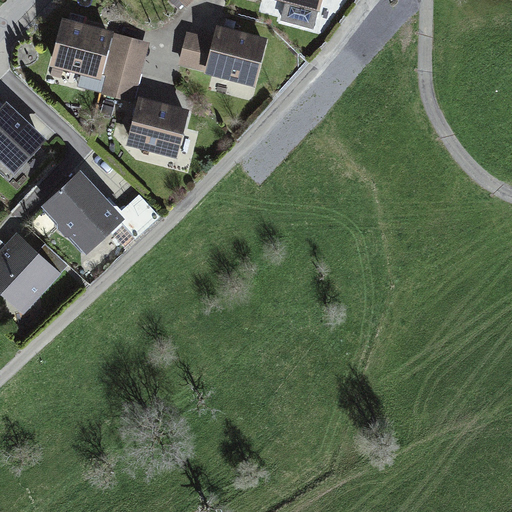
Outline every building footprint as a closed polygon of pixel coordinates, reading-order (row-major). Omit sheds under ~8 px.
[(176,0),(187,10),(196,0),(176,0)] [(270,0),(270,2),(285,6),(281,22),(314,31),(318,14),(321,15),(324,0),(270,0)] [(113,36),(61,23),(49,72),(101,84),(113,36)] [(209,39),(187,33),(178,67),(205,73),(204,77),(256,90),(268,42),(217,29),(215,37),(210,36),(209,39)] [(150,44),(115,36),(100,96),(133,104),(150,44)] [(191,114),(139,101),(127,149),(179,162),(191,114)] [(46,144),(5,107),(0,111),(0,165),(14,178),(46,144)] [(120,215),(80,174),(41,212),(88,260),(120,229),(132,242),(159,216),(139,196),(120,215)] [(36,253),(17,235),(6,247),(0,242),(0,293),(23,315),(68,266),(44,244),(36,253)]
